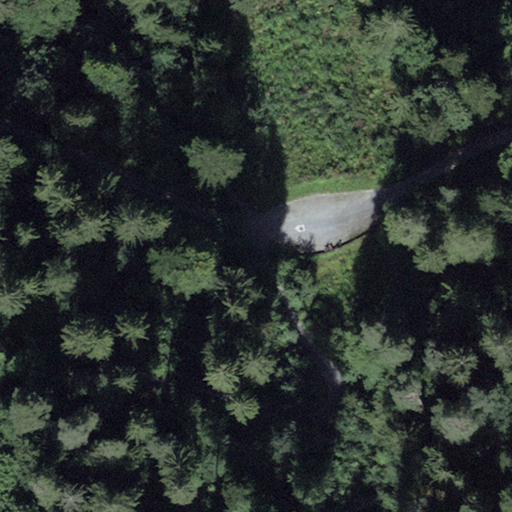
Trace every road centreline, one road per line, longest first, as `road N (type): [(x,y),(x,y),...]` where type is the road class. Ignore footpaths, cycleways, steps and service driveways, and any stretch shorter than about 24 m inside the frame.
road 1 (track): [(255,231),(273,284),(334,386),(322,416),(291,421),(0,345)]
road 2 (track): [(511,127),(343,227),(255,231)]
road 3 (track): [(0,121),(255,231)]
